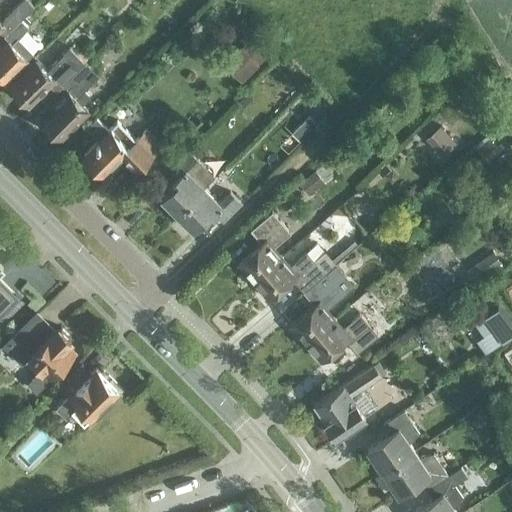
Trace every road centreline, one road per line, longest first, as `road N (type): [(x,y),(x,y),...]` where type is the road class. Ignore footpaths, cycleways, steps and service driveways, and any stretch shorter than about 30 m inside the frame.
road 1 (residential): [(133,313),(159,289),(0,130)]
road 2 (tertiary): [(272,458),(133,313)]
road 3 (tertiary): [(133,313),(0,179)]
road 4 (residential): [(134,510),(272,458)]
